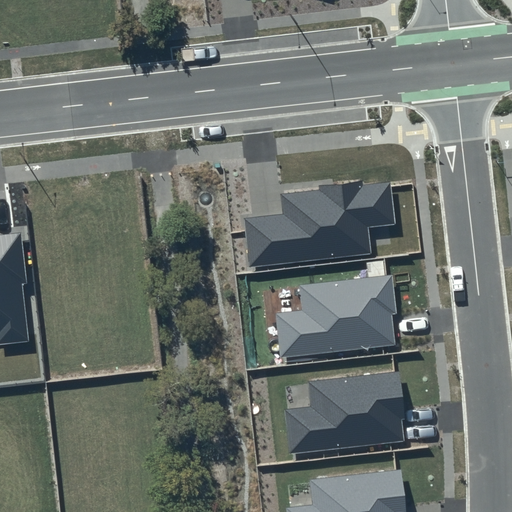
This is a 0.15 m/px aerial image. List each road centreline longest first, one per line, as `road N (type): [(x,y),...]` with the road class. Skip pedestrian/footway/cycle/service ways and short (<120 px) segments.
road 1 (residential): [(453,63),(0,113)]
road 2 (residential): [(453,63),(490,392),(492,511)]
